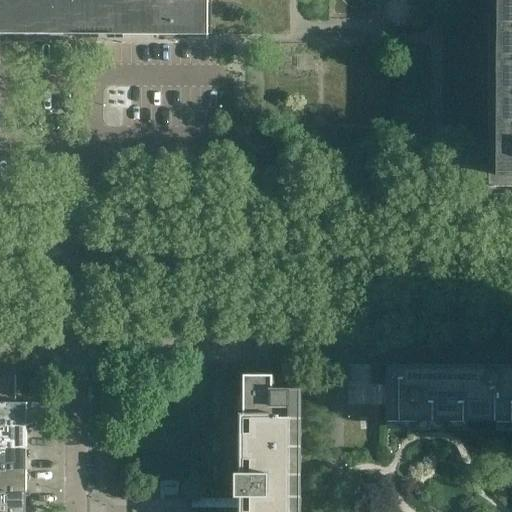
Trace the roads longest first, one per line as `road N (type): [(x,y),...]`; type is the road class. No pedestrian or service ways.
road 1 (tertiary): [(511,238),(0,237)]
road 2 (tertiary): [(76,269),(511,271)]
road 3 (residential): [(78,336),(511,339)]
road 4 (residential): [(75,511),(78,336)]
